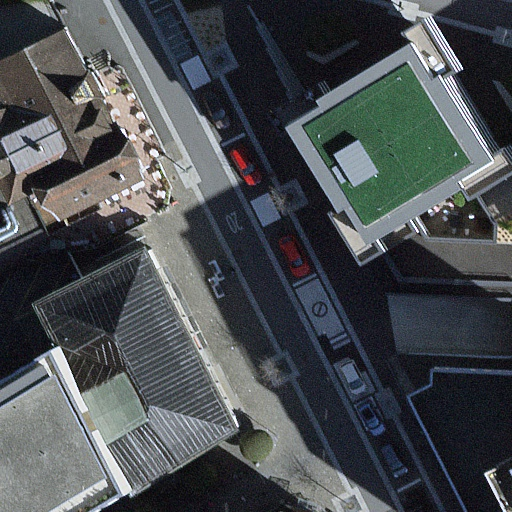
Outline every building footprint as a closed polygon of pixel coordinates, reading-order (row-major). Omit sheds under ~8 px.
[(0,250),(150,182),(77,23),(0,57),(0,250)] [(495,169),(417,43),(285,120),(363,250),(495,169)] [(47,298),(71,339),(149,482),(251,426),(149,240),(83,275),(47,298)] [(0,382),(0,511),(93,511),(149,482),(71,339),(0,382)] [(420,392),(482,511),(511,511),(511,368),(444,365),(443,378),(420,392)] [(326,511),(314,491),(278,511),(326,511)]
